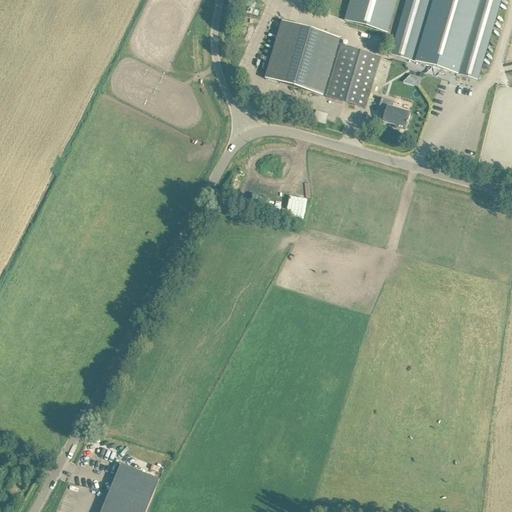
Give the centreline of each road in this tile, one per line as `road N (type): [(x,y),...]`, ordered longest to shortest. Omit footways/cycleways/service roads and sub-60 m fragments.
road 1 (unclassified): [(33,511),(234,131)]
road 2 (unclassified): [(511,196),(284,136),(234,131)]
road 3 (unclassified): [(234,131),(217,78),(222,0)]
